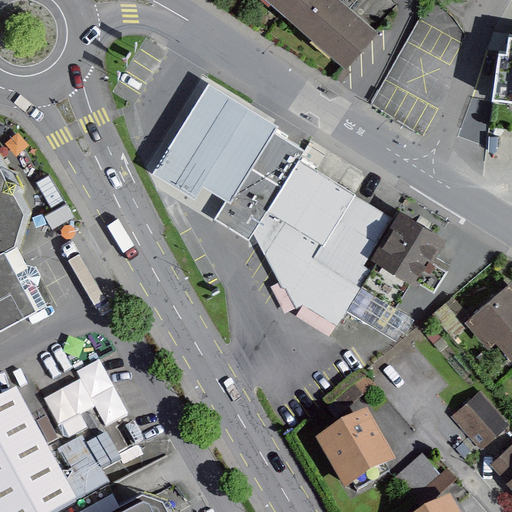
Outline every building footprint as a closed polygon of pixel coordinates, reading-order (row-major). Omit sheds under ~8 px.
[(262,0),(282,18),(297,0),(262,0)] [(297,0),(282,18),(343,70),(373,35),(331,0),(297,0)] [(511,36),(504,35),(495,102),(511,104),(511,36)] [(270,128),(274,131),(278,125),(208,82),(152,171),(194,198),(203,184),(226,199),(270,128)] [(226,199),(215,218),(249,239),(256,228),(297,162),(304,150),(274,131),(270,128),(226,199)] [(302,313),(365,206),(297,162),(256,228),(294,317),(302,313)] [(0,330),(42,306),(12,249),(20,216),(0,178),(0,330)] [(365,206),(302,313),(334,334),(401,348),(412,323),(395,313),(409,288),(415,293),(445,244),(396,216),(391,223),(365,206)] [(489,352),(495,346),(511,331),(511,291),(509,288),(466,326),(489,352)] [(511,331),(495,346),(511,365),(511,331)] [(0,385),(3,393),(32,381),(24,361),(0,371),(0,385)] [(481,395),(452,419),(479,452),(509,429),(481,395)] [(0,511),(66,511),(73,509),(14,398),(0,405),(0,511)] [(314,449),(341,499),(392,472),(365,422),(314,449)] [(511,445),(489,467),(511,493),(511,445)] [(416,490),(440,472),(426,453),(401,471),(416,490)] [(432,511),(455,511),(450,503),(432,511)]
